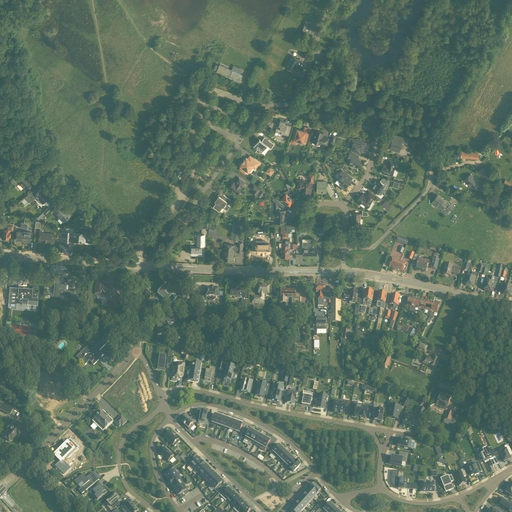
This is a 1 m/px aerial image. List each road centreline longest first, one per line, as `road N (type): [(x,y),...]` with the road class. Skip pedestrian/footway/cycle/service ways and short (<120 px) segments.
road 1 (residential): [(140,238),(176,228),(273,104),(375,133),(367,175),(344,204)]
road 2 (residential): [(363,427),(204,391),(160,393)]
road 3 (tertiary): [(342,272),(138,264)]
road 4 (residential): [(168,419),(196,405),(229,410),(279,436),(315,473)]
road 5 (tertiary): [(511,307),(342,272)]
road 6 (residential): [(140,238),(95,225),(34,161),(0,147)]
road 7 (residential): [(31,458),(136,352)]
road 8 (residential): [(165,404),(128,430),(117,451),(127,489),(155,511)]
road 9 (tertiary): [(138,264),(0,254)]
road 10 (residential): [(343,248),(373,246),(414,205),(431,174)]
